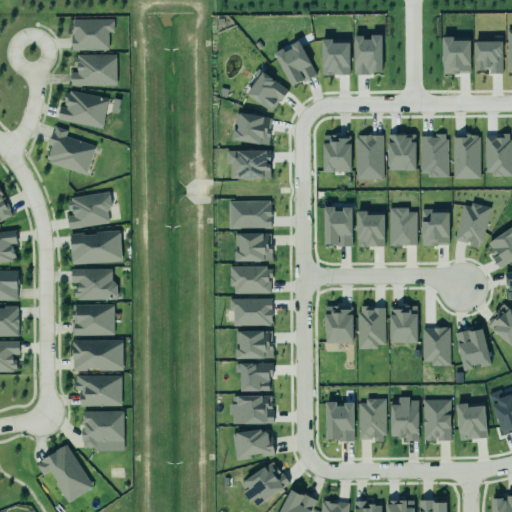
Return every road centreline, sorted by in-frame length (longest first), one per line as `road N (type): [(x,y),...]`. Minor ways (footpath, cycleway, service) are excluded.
road 1 (track): [(227,0),(195,39),(200,511)]
road 2 (residential): [(298,181),(302,437),(309,462)]
road 3 (residential): [(298,181),(299,121),(309,109),(511,106)]
road 4 (residential): [(46,407),(40,225),(24,178),(0,146)]
road 5 (residential): [(309,462),(335,471),(511,462)]
road 6 (residential): [(300,276),(425,275),(460,286)]
